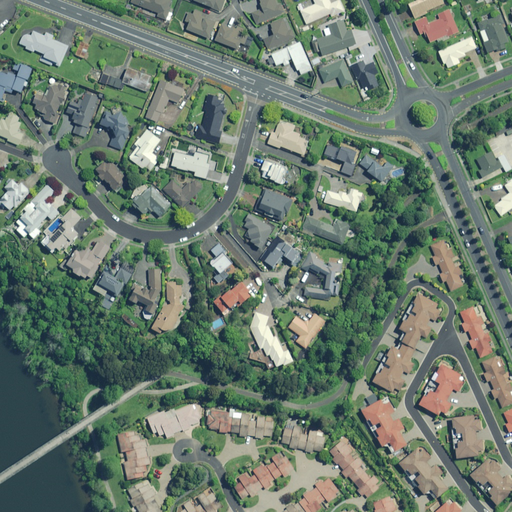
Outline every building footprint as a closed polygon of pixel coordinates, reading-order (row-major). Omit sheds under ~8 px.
[(132,0),(131,3),(159,13),(158,17),(166,20),(173,1),(169,0),(132,0)] [(191,0),(221,12),(226,1),(223,0),(191,0)] [(277,5),(274,0),(259,0),(263,8),(252,13),(257,24),(284,13),(280,4),(277,5)] [(339,0),(331,4),(329,0),(313,0),(316,4),(301,11),(307,24),(331,14),(332,17),(344,11),(339,0)] [(418,0),(409,4),(415,19),(428,13),(427,11),(444,4),(442,0),(418,0)] [(431,43),(438,40),(439,43),(449,38),(448,37),(459,32),(449,9),(438,14),(440,19),(429,23),(426,17),(415,22),(421,35),(426,32),(431,43)] [(200,12),(195,10),(193,15),(189,13),(186,22),(190,23),(187,30),(209,39),(216,22),(199,15),(200,12)] [(481,16),(483,22),(478,23),(487,53),(505,48),(504,44),(508,42),(501,16),(492,18),(490,14),(483,16),(481,16)] [(288,31),(283,18),(270,24),(275,35),(264,39),(268,49),(296,38),(292,29),(288,31)] [(348,32),(344,20),(328,26),(331,35),(317,40),(318,42),(312,44),(315,53),(321,51),(323,56),(356,44),(351,30),(348,32)] [(254,38),(222,25),(215,41),(238,50),(241,43),(250,47),(254,38)] [(45,36),(34,31),(31,36),(24,33),(20,44),(27,47),(26,49),(34,52),(35,50),(43,54),(40,61),(52,66),(53,64),(60,67),(69,46),(52,39),(54,36),(46,33),(45,36)] [(477,48),(472,37),(439,51),(444,64),(446,63),(449,68),(460,63),(458,59),(465,56),(464,53),(477,48)] [(90,45),(81,41),(75,55),(84,59),(90,45)] [(312,70),(300,42),(272,55),(277,66),(283,63),(285,66),(294,62),(296,66),(298,65),(302,74),(312,70)] [(352,83),(343,60),(319,70),(324,83),(338,77),(342,87),(352,83)] [(366,65),(363,60),(351,65),(357,80),(359,79),(363,89),(366,87),(368,91),(379,86),(374,75),(379,73),(374,62),(366,65)] [(0,98),(2,99),(5,91),(12,93),(13,90),(21,92),(24,85),(26,86),(32,68),(16,62),(13,69),(19,71),(17,76),(8,73),(7,74),(0,71),(0,98)] [(112,77),(109,85),(125,91),(127,84),(148,92),(151,85),(148,84),(150,77),(142,74),(128,68),(123,81),(112,77)] [(109,76),(103,74),(100,83),(106,85),(109,76)] [(184,89),(161,80),(146,117),(157,122),(161,113),(163,113),(169,99),(179,103),(184,89)] [(60,106),(66,92),(67,88),(52,83),(46,98),(37,94),(34,103),(37,105),(35,110),(41,112),(39,115),(44,117),(43,119),(55,124),(59,114),(58,114),(60,108),(60,106)] [(99,97),(86,93),(83,101),(79,100),(78,104),(70,102),(67,113),(75,116),(73,123),(76,124),(73,133),(86,137),(99,97)] [(227,114),(228,109),(226,107),(227,103),(218,100),(219,97),(209,94),(204,111),(207,112),(203,127),(200,126),(196,138),(219,144),(222,132),(219,131),(224,115),(227,114)] [(100,124),(108,127),(109,131),(112,130),(115,133),(110,146),(122,151),(128,135),(130,134),(128,128),(126,128),(126,126),(129,125),(126,115),(123,116),(121,111),(112,115),(112,112),(106,110),(100,124)] [(19,118),(10,113),(4,111),(0,120),(0,135),(8,139),(7,141),(19,145),(23,134),(17,132),(21,123),(17,122),(19,118)] [(295,126),(280,120),(275,133),(273,132),(268,144),(280,148),(281,146),(304,155),(309,141),(299,137),(300,135),(293,132),(295,126)] [(511,133),(511,128),(510,124),(495,131),(497,136),(506,132),(508,136),(511,133)] [(161,140),(147,130),(135,145),(138,147),(129,158),(144,170),(146,167),(151,171),(160,159),(151,153),(161,140)] [(328,145),(324,156),(336,161),(337,159),(345,162),(342,172),(352,176),(356,164),(353,163),(357,153),(341,147),(340,149),(328,145)] [(207,179),(210,165),(207,164),(209,155),(196,152),(194,157),(174,152),(171,165),(177,167),(177,168),(188,171),(189,170),(196,172),(195,174),(195,176),(207,179)] [(501,168),(492,152),(477,160),(482,169),(479,171),(483,178),(501,168)] [(511,169),(504,155),(498,158),(506,172),(511,169)] [(384,168),(366,156),(360,164),(368,170),(367,172),(383,182),(394,167),(388,163),(384,168)] [(128,183),(109,159),(95,171),(109,188),(111,186),(116,193),(128,183)] [(284,177),(287,169),(266,160),(262,170),(265,171),(262,177),(267,179),(268,178),(275,181),(274,182),(281,185),(282,185),(283,184),(284,184),(284,183),(285,182),(285,181),(285,180),(285,179),(285,178),(284,178),(284,177)] [(18,185),(13,180),(5,188),(8,191),(0,200),(0,205),(4,208),(6,206),(10,210),(14,206),(15,208),(31,192),(21,183),(18,185)] [(164,190),(184,210),(191,203),(189,201),(202,189),(195,182),(192,185),(189,182),(182,189),(173,180),(164,190)] [(511,208),(511,180),(505,186),(510,193),(501,199),(502,201),(494,206),(501,216),(511,208)] [(54,192),(47,185),(30,202),(38,210),(32,216),(27,211),(17,222),(21,226),(17,230),(25,237),(29,233),(34,239),(41,232),(37,227),(48,216),(52,220),(59,213),(46,200),(54,192)] [(172,205),(151,185),(133,204),(144,215),(148,211),(151,214),(153,211),(160,217),(172,205)] [(293,200),(265,188),(255,211),(282,222),(286,212),(288,213),(293,200)] [(339,194),(328,191),(327,194),(322,192),(320,199),(325,200),(325,202),(357,212),(363,192),(350,188),(348,194),(340,191),(339,194)] [(81,218),(72,209),(61,220),(64,222),(50,236),(48,235),(41,242),(52,253),(57,248),(60,251),(64,247),(66,249),(72,243),(71,242),(79,234),(72,228),(81,218)] [(273,228),(250,215),(246,221),(248,222),(245,226),(250,229),(248,232),(251,240),(249,242),(261,249),(273,228)] [(332,227),(308,217),(302,232),(311,235),(312,233),(343,245),(351,224),(336,218),(332,227)] [(448,280),(453,291),(465,285),(461,275),(463,274),(460,265),(457,267),(453,258),(456,257),(453,249),(449,250),(445,240),(433,245),(437,255),(434,256),(437,265),(441,263),(445,273),(441,274),(445,282),(448,280)] [(79,243),(65,264),(74,270),(73,272),(85,280),(88,276),(91,278),(97,269),(110,247),(99,241),(92,252),(79,243)] [(265,261),(271,266),(270,267),(274,270),(277,266),(276,266),(277,263),(279,265),(285,257),(290,260),(288,262),(295,267),(303,256),(282,241),(273,253),(271,252),(265,261)] [(230,276),(225,270),(232,264),(224,254),(226,252),(219,244),(211,251),(216,257),(210,263),(216,270),(211,275),(215,279),(219,284),(224,279),(225,280),(230,276)] [(342,273),(344,265),(327,263),(310,254),(302,269),(308,271),(309,270),(319,275),(319,274),(325,277),(323,290),(305,287),(304,297),(330,300),(330,295),(339,296),(340,285),(334,284),(335,272),(342,273)] [(105,297),(107,292),(112,294),(109,300),(115,302),(122,288),(124,289),(136,268),(126,263),(116,281),(114,280),(116,277),(104,271),(103,273),(102,272),(99,276),(101,277),(96,286),(94,291),(105,297)] [(155,303),(161,290),(160,269),(149,269),(148,284),(146,289),(135,284),(128,300),(137,304),(138,301),(149,306),(146,311),(153,314),(158,304),(155,303)] [(166,283),(166,284),(166,287),(166,291),(166,294),(165,297),(164,300),(164,303),(163,306),(162,309),(161,312),(160,315),(158,318),(157,321),(155,324),(154,326),(152,329),(160,334),(163,330),(165,332),(173,328),(179,318),(178,317),(180,312),(182,313),(186,306),(183,305),(182,286),(176,286),(176,282),(166,283)] [(214,302),(225,316),(232,310),(232,311),(252,296),(241,282),(222,297),(221,296),(214,302)] [(379,371),(374,381),(399,393),(406,380),(401,377),(405,371),(409,373),(415,363),(409,360),(423,335),(428,338),(433,328),(428,325),(431,318),(437,321),(442,311),(437,308),(439,303),(421,293),(416,302),(418,303),(409,320),(407,319),(402,328),(409,332),(404,342),(405,342),(401,349),(393,345),(388,355),(391,356),(382,373),(379,371)] [(478,317),(474,306),(462,311),(466,322),(463,323),(467,331),(470,330),(474,339),(470,340),(474,348),(477,347),(482,357),(494,352),(490,342),(493,341),(489,332),(486,334),(482,324),(485,323),(482,315),(478,317)] [(264,348),(267,356),(264,357),(266,363),(269,370),(283,364),(284,366),(293,362),(286,345),(281,347),(276,336),(274,338),(269,327),(266,326),(269,317),(257,313),(251,328),(260,349),(264,348)] [(140,325),(123,314),(120,318),(137,329),(140,325)] [(325,322),(315,314),(307,325),(296,317),(289,327),(301,336),(297,342),(306,348),(325,322)] [(500,367),(496,357),(483,363),(488,373),(486,374),(489,382),(493,381),(497,389),(493,391),(497,399),(501,397),(505,407),(511,404),(511,382),(509,384),(504,375),(508,373),(504,365),(500,367)] [(427,395),(422,404),(441,414),(443,410),(448,413),(453,404),(447,401),(454,389),(459,392),(465,381),(459,378),(462,374),(444,364),(439,372),(442,374),(438,381),(442,383),(437,392),(433,389),(429,397),(427,395)] [(382,399),(364,409),(370,420),(372,419),(382,436),(379,437),(385,446),(392,442),(397,451),(408,445),(400,431),(405,428),(400,419),(395,422),(390,414),(395,411),(390,402),(385,405),(382,399)] [(165,412),(149,419),(155,433),(159,432),(160,435),(166,433),(168,437),(201,423),(198,418),(201,417),(197,408),(195,409),(193,404),(177,411),(178,415),(169,419),(165,412)] [(210,410),(208,428),(220,429),(220,432),(229,433),(229,431),(241,433),(241,436),(248,437),(249,435),(263,437),(263,435),(273,436),(274,422),(265,421),(266,416),(259,416),(258,422),(250,421),(251,415),(243,414),(243,418),(230,417),(230,413),(210,410)] [(476,421),(475,415),(454,418),(455,429),(459,429),(459,434),(465,434),(466,442),(460,442),(461,448),(458,449),(459,458),(480,456),(480,451),(484,451),(483,440),(478,440),(477,431),(483,431),(481,420),(476,421)] [(286,428),(283,442),(291,444),(290,447),(314,452),(315,450),(323,451),(326,437),(318,435),(319,431),(312,429),(310,435),(302,433),(303,427),(295,426),(294,430),(286,428)] [(135,431),(119,435),(129,480),(145,476),(144,472),(148,471),(147,465),(152,464),(146,440),(141,441),(140,434),(136,435),(135,431)] [(345,445),(342,441),(330,452),(335,457),(333,459),(338,465),(340,464),(345,469),(342,472),(347,477),(349,475),(360,488),(358,490),(363,496),(366,494),(368,497),(380,488),(377,484),(380,481),(375,475),(371,478),(361,466),(364,463),(359,457),(356,460),(351,454),(354,451),(347,443),(345,445)] [(418,449),(401,463),(409,472),(411,471),(422,485),(420,487),(426,494),(433,489),(440,496),(450,488),(440,476),(444,472),(439,465),(434,469),(428,463),(433,459),(426,451),(422,454),(418,449)] [(246,474),(241,478),(243,481),(235,486),(243,499),(251,494),(253,497),(259,493),(258,491),(264,487),(266,489),(272,484),(271,483),(284,474),(285,476),(295,469),(286,455),(282,458),(279,453),(272,457),(275,462),(265,468),(263,464),(253,470),(256,474),(249,478),(246,474)] [(491,464),(488,460),(471,474),(479,483),(482,481),(486,485),(490,481),(495,487),(491,491),(495,495),(492,498),(499,505),(511,493),(511,479),(508,476),(505,479),(499,472),(503,469),(495,461),(491,464)] [(342,494),(330,478),(324,483),(323,481),(304,495),(306,497),(295,506),(293,503),(281,511),(317,511),(323,508),(320,504),(327,499),(330,503),(342,494)] [(162,511),(154,496),(157,494),(154,489),(151,490),(148,484),(145,486),(143,482),(128,490),(139,511),(162,511)] [(217,511),(223,507),(214,492),(207,497),(205,493),(199,497),(203,503),(196,507),(192,502),(186,506),(187,508),(181,511),(217,511)] [(393,511),(398,510),(393,496),(374,503),(377,509),(375,510),(375,511),(393,511)] [(448,503),(438,511),(461,511),(463,511),(455,502),(451,506),(448,503)]
